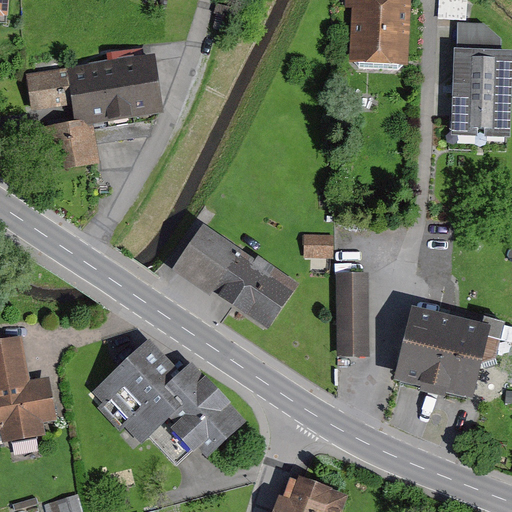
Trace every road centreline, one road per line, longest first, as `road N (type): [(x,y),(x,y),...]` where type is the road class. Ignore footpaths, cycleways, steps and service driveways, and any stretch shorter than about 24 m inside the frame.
road 1 (secondary): [(313,410),(0,201)]
road 2 (secondary): [(511,499),(313,410)]
